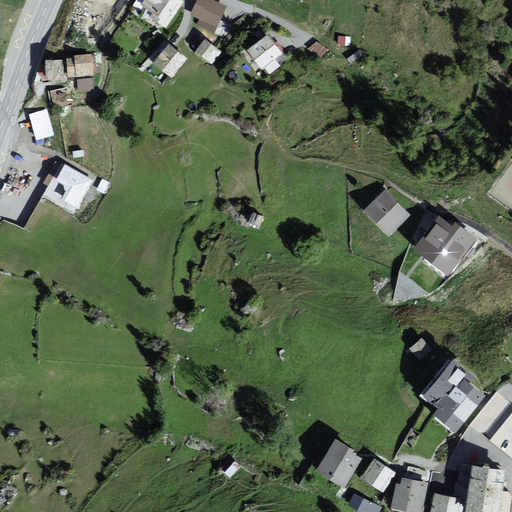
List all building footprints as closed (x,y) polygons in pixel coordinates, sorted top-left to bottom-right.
[(160,26),(178,0),(143,0),(137,9),(160,26)] [(222,7),(207,0),(194,0),(188,15),(213,27),(222,7)] [(280,53),(268,36),(249,49),(261,66),(280,53)] [(217,51),(202,41),(194,53),(208,64),(217,51)] [(184,58),(168,46),(154,63),(169,76),(184,58)] [(87,73),(87,56),(65,55),(65,72),(87,73)] [(58,60),(39,61),(40,78),(59,77),(58,60)] [(90,79),(73,81),(75,93),(91,91),(90,79)] [(50,106),(32,108),(35,136),(53,134),(50,106)] [(73,211),(93,176),(64,159),(59,169),(52,165),(43,179),(48,182),(42,193),(73,211)] [(368,210),(389,232),(406,216),(385,194),(368,210)] [(470,242),(439,219),(418,247),(449,270),(470,242)] [(409,341),(420,356),(433,345),(422,331),(409,341)] [(440,361),(415,395),(430,406),(425,412),(450,430),(480,391),(440,361)] [(336,444),(319,470),(342,485),(359,459),(336,444)] [(392,473),(376,462),(365,477),(381,489),(392,473)] [(496,511),(503,473),(474,468),(466,511),(496,511)] [(415,511),(422,485),(397,479),(390,506),(415,511)] [(378,511),(380,509),(354,494),(349,503),(363,511),(378,511)] [(451,511),(455,500),(435,495),(430,511),(451,511)]
